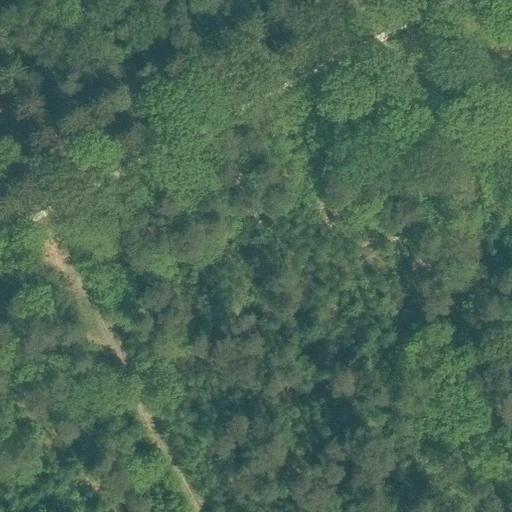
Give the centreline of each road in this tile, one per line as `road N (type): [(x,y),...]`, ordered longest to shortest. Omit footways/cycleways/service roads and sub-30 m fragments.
road 1 (track): [(204,511),(0,102)]
road 2 (track): [(357,0),(0,186)]
